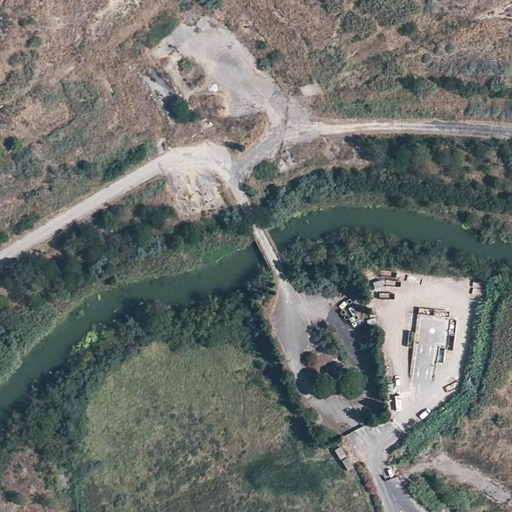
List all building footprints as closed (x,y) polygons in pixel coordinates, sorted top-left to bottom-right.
[(432,327),(432,315),(417,314),(417,327),(432,327)] [(422,376),(421,383),(431,384),(434,355),(425,355),(426,347),(414,345),(411,375),(422,376)] [(450,393),(459,384),(454,380),(445,388),(450,393)] [(341,460),(347,456),(342,446),(335,450),(341,460)] [(348,471),(354,468),(349,457),(343,460),(348,471)]
